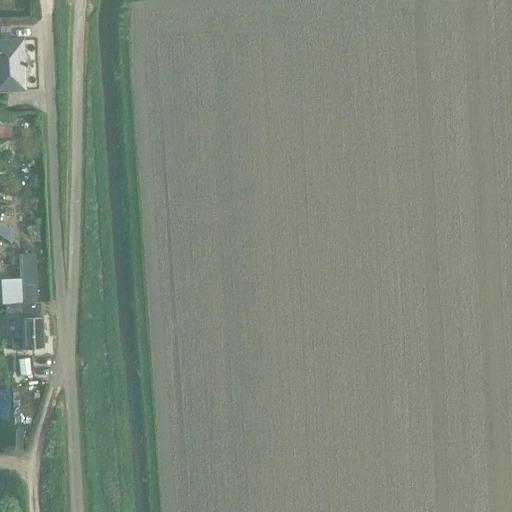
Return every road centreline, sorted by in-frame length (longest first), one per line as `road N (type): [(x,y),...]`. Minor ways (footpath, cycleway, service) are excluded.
road 1 (unclassified): [(64,349),(45,0)]
road 2 (unclassified): [(64,349),(83,0)]
road 3 (unclassified): [(76,511),(64,349)]
